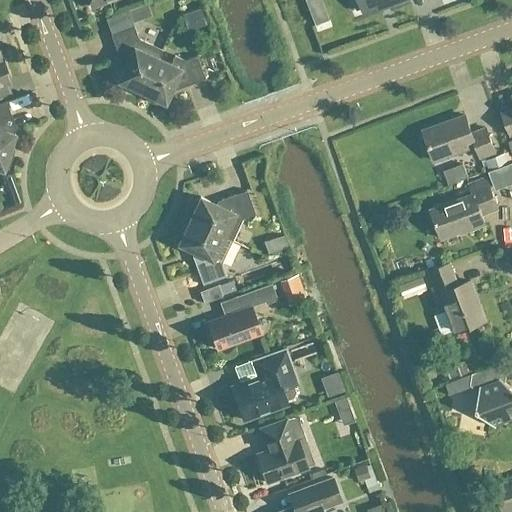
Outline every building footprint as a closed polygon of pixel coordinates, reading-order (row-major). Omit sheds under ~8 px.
[(87,0),(91,8),(113,0),(87,0)] [(357,0),(363,13),(389,3),(390,8),(410,0),(409,0),(357,0)] [(206,15),(190,18),(191,28),(208,25),(206,15)] [(140,94),(160,51),(137,40),(133,28),(110,36),(119,62),(122,61),(126,63),(117,82),(116,83),(117,83),(118,83),(120,84),(120,86),(122,89),(125,92),(128,93),(132,94),(136,93),(137,92),(140,94)] [(161,51),(160,51),(140,94),(144,95),(143,97),(145,100),(148,103),(152,104),(156,105),(160,104),(161,103),(163,104),(163,105),(164,105),(165,104),(164,104),(173,85),(177,87),(178,90),(204,80),(195,57),(183,61),(173,57),(169,66),(157,60),(161,51)] [(9,82),(1,60),(0,59),(0,97),(9,94),(5,83),(9,82)] [(5,103),(0,104),(0,171),(1,172),(2,172),(3,171),(2,171),(3,169),(7,170),(10,160),(6,159),(13,136),(14,137),(14,135),(13,135),(13,136),(0,132),(5,117),(10,115),(5,103)] [(511,110),(501,115),(509,137),(511,136),(511,110)] [(465,117),(423,132),(434,162),(475,147),(479,160),(494,154),(485,130),(471,135),(465,117)] [(507,164),(504,155),(483,162),(487,171),(507,164)] [(511,163),(487,173),(494,191),(511,183),(511,163)] [(472,196),(431,212),(435,222),(434,222),(441,239),(465,230),(466,233),(484,226),(481,216),(497,210),(486,180),(469,186),(472,196)] [(188,222),(231,242),(242,220),(254,215),(246,192),(220,201),(221,204),(219,208),(200,199),(199,198),(198,199),(199,199),(198,202),(196,201),(193,204),(190,207),(188,210),(188,214),(188,218),(190,219),(188,222)] [(231,242),(188,222),(187,226),(185,225),(182,227),(179,230),(177,234),(177,238),(177,242),(179,242),(178,245),(177,245),(177,246),(178,246),(197,255),(195,259),(192,260),(201,286),(225,277),(220,265),(231,242)] [(449,266),(424,276),(437,307),(444,304),(456,333),(486,322),(471,283),(458,288),(449,266)] [(278,283),(287,308),(305,301),(296,277),(278,283)] [(235,291),(231,281),(218,286),(221,296),(235,291)] [(224,317),(206,323),(211,335),(207,336),(211,348),(215,347),(216,351),(259,335),(250,308),(264,303),(259,289),(237,297),(242,311),(224,317)] [(257,378),(230,388),(242,421),(286,405),(285,404),(293,401),(297,393),(294,385),(296,384),(283,351),(252,363),(257,378)] [(443,367),(448,380),(456,377),(451,364),(443,367)] [(471,376),(469,388),(477,395),(475,414),(493,429),(511,421),(511,391),(504,386),(506,373),(497,366),(471,376)] [(464,377),(444,385),(448,397),(468,389),(464,377)] [(353,423),(345,398),(333,403),(341,427),(353,423)] [(268,451),(255,456),(265,484),(307,469),(296,441),(293,442),(285,421),(258,430),(264,445),(266,445),(268,451)] [(351,471),(356,484),(368,479),(363,467),(351,471)] [(291,507),(279,511),(321,511),(320,510),(340,503),(331,479),(287,495),(291,507)] [(511,482),(495,488),(503,511),(509,511),(511,511),(511,482)]
